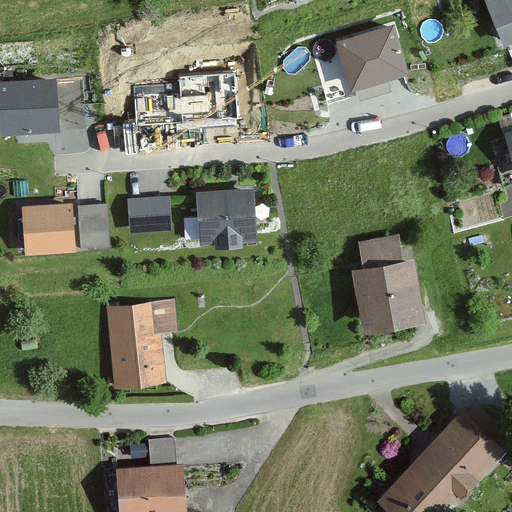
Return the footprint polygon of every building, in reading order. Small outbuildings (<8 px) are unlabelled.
[(511,0),(496,0),(491,2),(510,48),(511,46),(511,0)] [(392,30),(338,47),(352,94),(406,77),(392,30)] [(179,83),(135,87),(137,125),(238,118),(234,73),(179,77),(179,83)] [(0,82),(0,125),(1,138),(61,133),(57,78),(0,82)] [(197,193),(201,242),(256,238),(253,189),(197,193)] [(111,239),(110,195),(79,196),(80,240),(111,239)] [(130,232),(172,230),(170,197),(129,199),(130,232)] [(25,253),(76,249),(72,205),(21,209),(25,253)] [(356,273),(370,335),(429,322),(416,262),(407,263),(401,238),(360,247),(365,271),(356,273)] [(175,304),(110,309),(116,390),(166,386),(162,338),(178,336),(175,304)] [(381,500),(393,511),(450,511),(507,451),(463,411),(381,500)] [(188,511),(186,469),(119,473),(121,511),(188,511)]
